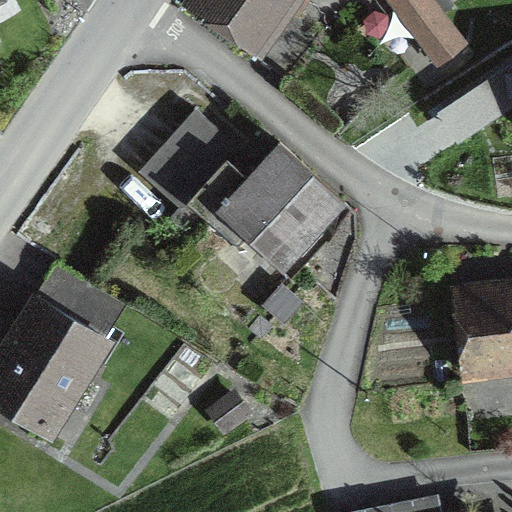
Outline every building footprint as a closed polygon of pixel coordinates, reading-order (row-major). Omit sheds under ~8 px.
[(285,0),(198,0),(258,41),(285,0)] [(390,0),(436,61),(462,40),(430,0),(390,0)] [(511,91),(511,62),(481,83),(494,104),(511,91)] [(141,171),(182,209),(218,170),(238,148),(197,110),(177,132),(141,171)] [(343,201),(279,141),(237,187),(218,170),(182,209),(173,219),(191,235),(207,218),(237,246),(247,236),(281,268),(287,262),(296,270),(314,250),(309,245),(320,233),(316,230),(343,201)] [(511,361),(511,289),(461,295),(470,366),(511,361)] [(64,408),(107,338),(37,295),(0,355),(0,404),(39,428),(55,403),(64,408)] [(231,394),(209,410),(222,427),(244,412),(231,394)] [(426,511),(424,499),(358,511),(426,511)]
